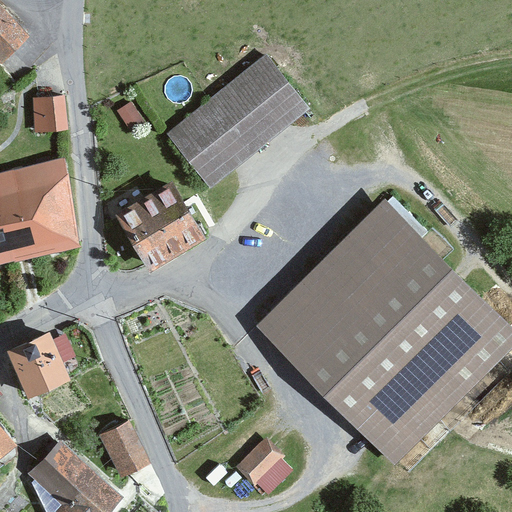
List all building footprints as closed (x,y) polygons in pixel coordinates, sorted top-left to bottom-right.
[(37,31),(7,0),(4,0),(0,4),(0,38),(14,53),(37,31)] [(284,55),(176,142),(219,189),(324,111),(284,55)] [(68,89),(33,92),(36,128),(71,125),(68,89)] [(79,165),(0,183),(0,270),(89,247),(79,165)] [(217,231),(193,188),(144,216),(168,259),(217,231)] [(511,312),(403,203),(271,324),(405,464),(511,367),(511,312)] [(86,373),(68,328),(23,346),(40,391),(86,373)] [(0,471),(31,445),(0,409),(0,471)] [(155,459),(138,423),(115,434),(132,469),(155,459)] [(237,461),(268,492),(296,464),(266,433),(237,461)] [(110,511),(130,491),(75,442),(46,474),(78,502),(69,511),(110,511)]
